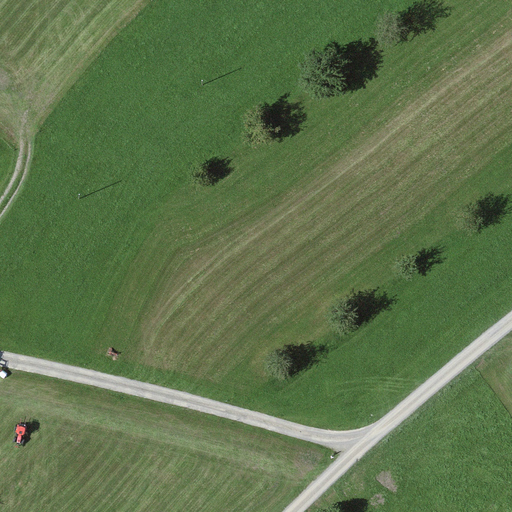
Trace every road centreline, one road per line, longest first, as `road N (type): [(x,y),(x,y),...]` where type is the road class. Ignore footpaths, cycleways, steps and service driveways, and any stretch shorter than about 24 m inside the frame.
road 1 (track): [(357,450),(0,360)]
road 2 (unclassified): [(511,324),(293,511)]
